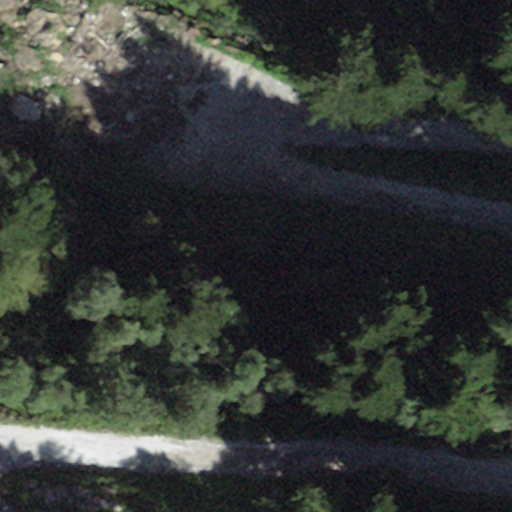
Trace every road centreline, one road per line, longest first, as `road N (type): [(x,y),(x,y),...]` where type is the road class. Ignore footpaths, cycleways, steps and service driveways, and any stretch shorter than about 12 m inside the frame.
road 1 (track): [(511,140),(328,128),(223,104),(202,109),(181,136),(202,166),(511,223)]
road 2 (track): [(511,483),(394,467),(0,448)]
